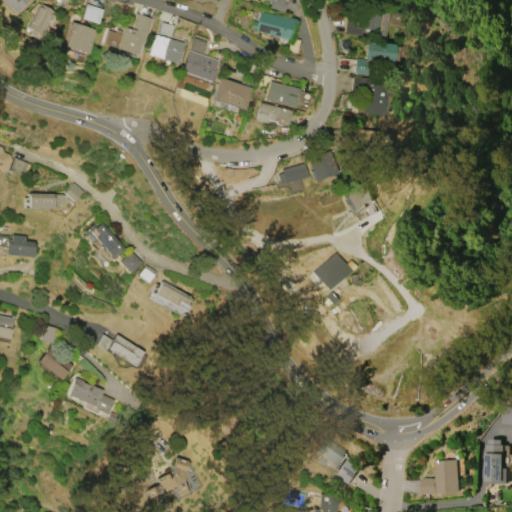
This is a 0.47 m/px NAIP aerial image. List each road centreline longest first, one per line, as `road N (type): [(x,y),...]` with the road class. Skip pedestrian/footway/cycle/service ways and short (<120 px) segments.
road 1 (primary): [(511,129),(486,191),(488,217),(511,243),(441,415),(392,432),(348,420),(296,377),(244,289),(118,134),(0,89)]
road 2 (residential): [(106,128),(142,127),(165,143),(246,153),(303,138),(319,120),(329,79),(316,0)]
road 3 (residential): [(244,289),(151,258),(90,182),(28,151)]
road 4 (residential): [(329,79),(252,59),(195,18),(142,0)]
